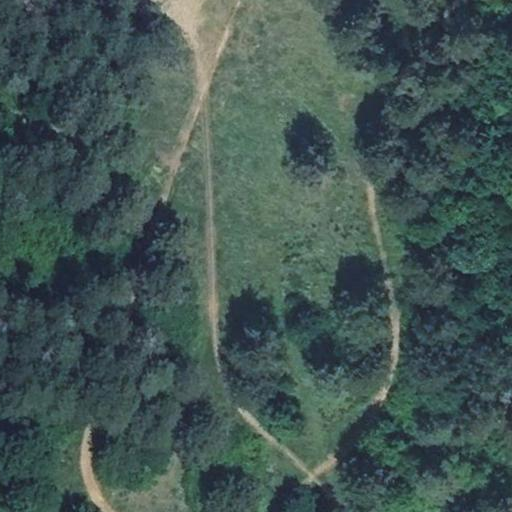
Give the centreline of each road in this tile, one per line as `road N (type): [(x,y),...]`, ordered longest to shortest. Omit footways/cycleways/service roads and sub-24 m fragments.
road 1 (track): [(260,0),(221,64),(220,201),(246,387),(343,483),(398,511)]
road 2 (track): [(409,0),(221,64),(150,0)]
